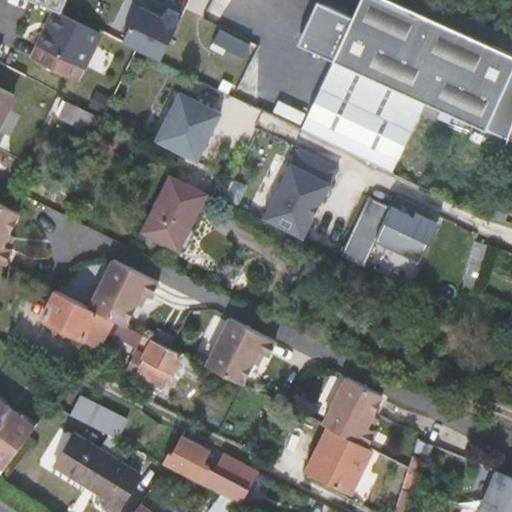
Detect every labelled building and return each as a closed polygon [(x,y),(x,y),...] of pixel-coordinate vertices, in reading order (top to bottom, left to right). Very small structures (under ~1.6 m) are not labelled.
[(320,0),(300,43),(336,60),(428,101),(510,139),(511,133),(511,51),(399,0),(362,0),(356,15),(330,3),(323,0),(320,0)] [(138,1),(123,42),(166,58),(181,17),(138,1)] [(102,31),(57,10),(34,58),(79,79),(102,31)] [(220,25),(247,35),(252,23),(225,13),(220,25)] [(214,43),(246,54),(251,38),(219,27),(214,43)] [(336,60),(329,75),(421,117),(428,101),(336,60)] [(421,117),(329,75),(304,130),(395,173),(421,117)] [(0,121),(14,96),(0,88),(0,121)] [(144,231),(179,249),(209,195),(172,175),(144,231)] [(345,254),(416,281),(440,219),(369,192),(345,254)] [(0,201),(0,261),(5,264),(13,248),(8,246),(3,243),(9,232),(19,211),(0,201)] [(14,234),(9,232),(3,243),(8,246),(14,234)] [(116,320),(126,324),(136,303),(142,292),(147,295),(151,297),(159,282),(114,259),(90,307),(116,320)] [(90,307),(57,290),(43,317),(103,347),(106,340),(116,320),(90,307)] [(142,292),(136,303),(141,306),(147,295),(142,292)] [(231,318),(207,365),(243,383),(253,362),(259,351),(264,354),(268,356),(276,340),(231,318)] [(109,342),(107,346),(116,350),(122,337),(128,326),(126,324),(116,320),(106,340),(109,342)] [(150,348),(154,339),(128,326),(122,337),(143,347),(144,345),(150,348)] [(174,375),(184,354),(154,339),(150,348),(145,359),(140,357),(133,371),(155,381),(162,385),(166,387),(172,374),(174,375)] [(259,351),(253,362),(258,365),(264,354),(259,351)] [(348,377),(324,424),(366,445),(369,447),(377,431),(372,429),(367,426),(373,415),(383,394),(348,377)] [(71,416),(116,440),(127,420),(81,398),(71,416)] [(0,473),(15,453),(29,433),(0,413),(0,473)] [(373,415),(367,426),(372,429),(378,418),(373,415)] [(106,499),(119,506),(139,474),(73,435),(54,465),(85,485),(88,481),(96,486),(94,490),(107,498),(106,499)] [(369,447),(366,445),(356,467),(393,485),(394,482),(403,486),(409,467),(369,447)] [(403,486),(402,489),(411,492),(422,458),(412,455),(409,467),(403,486)] [(227,511),(236,500),(222,494),(215,490),(167,466),(152,486),(194,511),(227,511)] [(511,511),(511,475),(499,470),(481,511),(511,511)] [(88,481),(85,485),(94,490),(96,486),(88,481)] [(174,511),(194,511),(152,486),(145,495),(174,511)] [(111,511),(115,511),(119,506),(106,499),(102,507),(111,511)] [(150,511),(139,503),(132,511),(150,511)]
